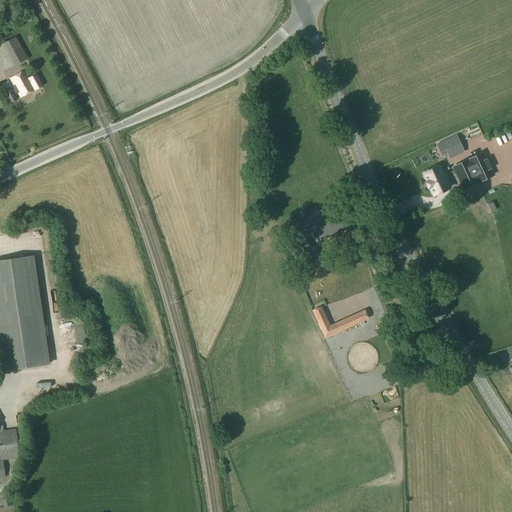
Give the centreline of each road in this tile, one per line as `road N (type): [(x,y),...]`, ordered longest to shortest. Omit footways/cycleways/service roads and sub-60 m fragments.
road 1 (unclassified): [(511,432),(408,256),(303,15)]
road 2 (unclassified): [(0,178),(246,67),(303,15)]
